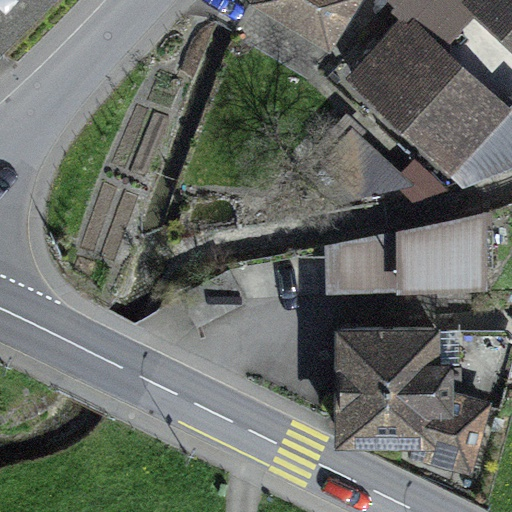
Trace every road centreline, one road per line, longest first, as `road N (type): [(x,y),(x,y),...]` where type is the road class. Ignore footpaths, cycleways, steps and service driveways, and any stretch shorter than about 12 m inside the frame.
road 1 (secondary): [(0,309),(415,511)]
road 2 (tertiary): [(0,157),(143,0)]
